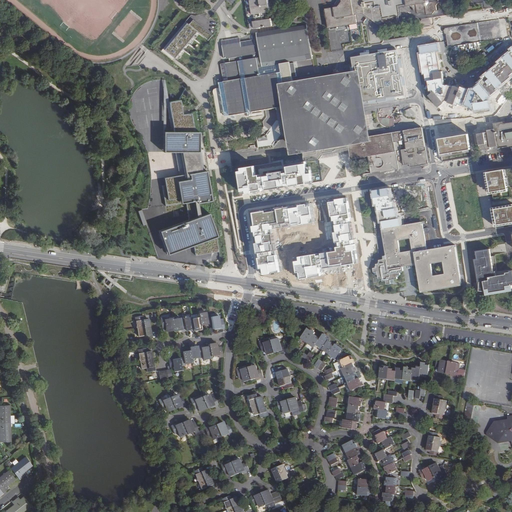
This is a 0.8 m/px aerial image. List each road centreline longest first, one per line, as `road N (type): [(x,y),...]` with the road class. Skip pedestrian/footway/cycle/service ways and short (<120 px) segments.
road 1 (residential): [(435,175),(248,206),(241,214),(251,283)]
road 2 (secondary): [(251,283),(511,324)]
road 3 (secondary): [(0,247),(251,283)]
road 4 (residential): [(411,41),(355,51),(340,73),(352,109),(421,99)]
road 5 (residential): [(267,382),(280,356),(313,375),(324,397),(316,432)]
road 6 (residential): [(435,175),(447,236),(511,228)]
